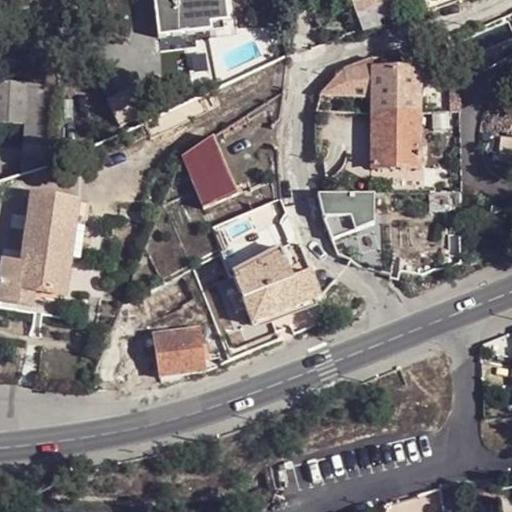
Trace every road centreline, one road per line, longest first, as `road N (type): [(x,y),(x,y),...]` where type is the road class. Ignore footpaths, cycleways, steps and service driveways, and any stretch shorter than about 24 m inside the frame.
road 1 (primary): [(461,313),(168,421),(0,446)]
road 2 (residential): [(307,511),(442,467),(459,454)]
road 3 (residential): [(459,454),(461,313)]
